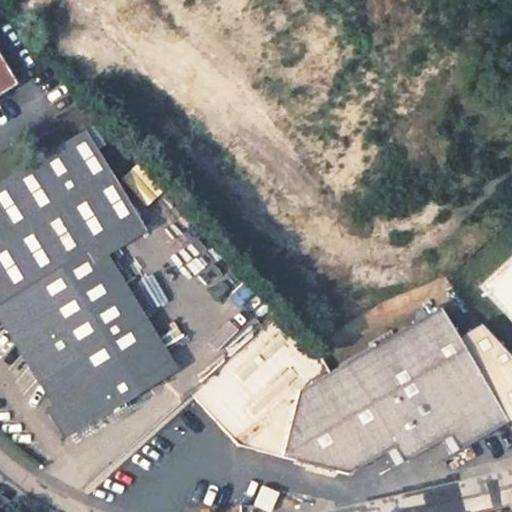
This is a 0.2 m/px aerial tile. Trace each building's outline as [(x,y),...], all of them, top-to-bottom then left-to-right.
[(463,16),(442,0),(107,0),(157,37),(125,79),(311,219),(316,221),(321,223),(326,223),(333,222),(339,219),(343,216),(470,46),(472,39),(472,33),(471,27),(469,22),(463,16)] [(0,95),(16,85),(0,58),(0,95)] [(135,219),(81,133),(0,182),(0,312),(51,394),(59,389),(67,399),(57,405),(47,411),(63,438),(107,410),(108,412),(161,379),(83,251),(135,219)] [(511,257),(481,287),(511,321),(511,257)] [(237,446),(349,474),(392,448),(403,463),(449,436),(457,451),(505,423),(511,418),(511,360),(500,347),(471,364),(439,307),(332,371),(281,312),(191,394),(237,446)] [(59,389),(51,394),(57,405),(67,399),(59,389)] [(267,511),(269,511),(278,494),(262,486),(253,505),(267,511)]
